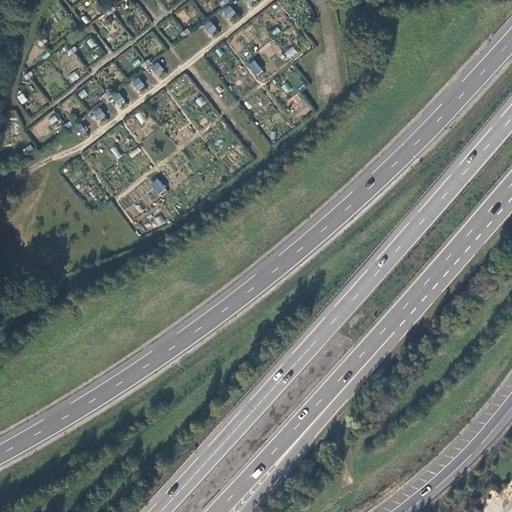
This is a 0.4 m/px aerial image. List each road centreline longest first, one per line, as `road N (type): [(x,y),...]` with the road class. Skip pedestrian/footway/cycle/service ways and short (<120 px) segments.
road 1 (trunk): [(511,40),(425,134),(272,272),(139,369),(0,454)]
road 2 (trunk): [(511,118),(159,511)]
road 3 (trunk): [(216,511),(381,337)]
road 4 (trunk): [(246,511),(376,360),(381,337)]
road 5 (trunk): [(381,337),(511,182)]
road 6 (trunk): [(399,511),(511,400)]
